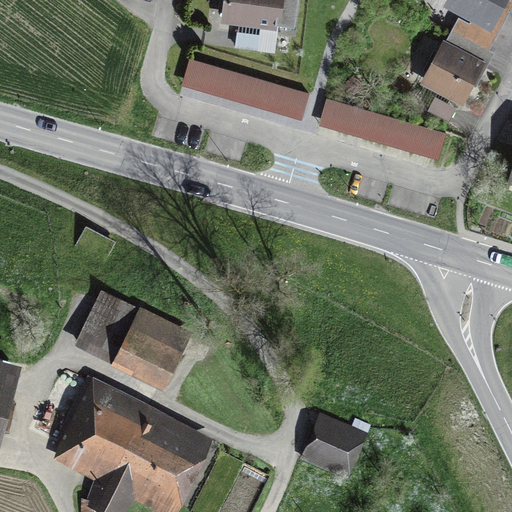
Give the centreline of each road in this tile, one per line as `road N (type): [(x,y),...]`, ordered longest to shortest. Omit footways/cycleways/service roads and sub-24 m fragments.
road 1 (track): [(0,172),(141,241),(241,316),(286,378),(296,410),(294,450),(269,511)]
road 2 (track): [(65,511),(24,442),(23,418),(41,381),(74,359),(252,449),(273,457),(294,450)]
road 3 (primary): [(0,124),(289,203)]
road 4 (unclassified): [(511,86),(465,176),(440,187),(303,151)]
road 5 (unclassified): [(303,151),(169,110),(156,95),(154,73),(166,0)]
road 6 (tertiary): [(511,432),(469,347),(440,252)]
road 7 (primary): [(289,203),(440,252)]
